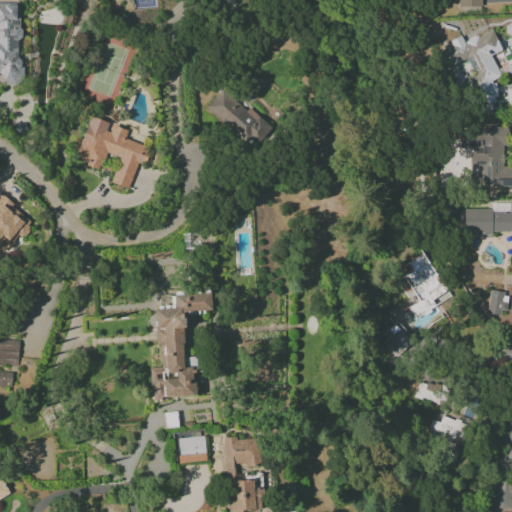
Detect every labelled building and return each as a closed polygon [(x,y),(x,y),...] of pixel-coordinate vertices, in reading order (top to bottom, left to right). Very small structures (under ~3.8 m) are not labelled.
[(20,4),(0,4),(0,76),(5,77),(5,84),(19,84),(20,4)] [(498,99),(490,80),(500,76),(491,55),(501,51),(492,30),(463,42),(462,38),(442,46),(451,66),(467,59),(474,75),(468,78),(480,107),(498,99)] [(269,126),(248,107),(245,111),(221,89),(205,107),(249,147),(269,126)] [(76,159),(86,162),(85,166),(99,170),(104,153),(119,157),(111,183),(129,189),(137,160),(145,162),(149,147),(124,140),(127,130),(110,125),(111,123),(88,116),(76,159)] [(511,186),(511,167),(503,167),(503,128),(459,128),(458,148),(470,148),(470,182),(479,182),(479,186),(511,186)] [(0,248),(5,253),(31,222),(0,194),(0,248)] [(463,210),(464,234),(511,233),(511,202),(491,203),(491,209),(463,210)] [(414,318),(435,306),(431,300),(445,292),(423,253),(406,264),(410,270),(402,275),(417,301),(407,306),(414,318)] [(504,303),(501,302),(502,292),(489,290),(486,313),(503,315),(504,303)] [(183,312),(211,311),(211,293),(172,295),(172,307),(154,308),(156,346),(160,345),(161,367),(149,368),(151,398),(195,397),(193,368),(185,369),(183,312)] [(0,388),(10,389),(12,373),(0,371),(0,364),(17,366),(19,341),(0,339),(0,388)] [(432,420),(425,438),(448,446),(450,440),(460,444),(467,426),(442,416),(439,423),(432,420)] [(177,463),(205,462),(203,431),(175,432),(177,463)] [(227,511),(241,511),(261,510),(260,493),(254,493),(253,480),(237,481),(236,466),(257,465),(256,438),(224,439),(227,511)] [(0,498),(8,494),(1,480),(0,480),(0,498)]
